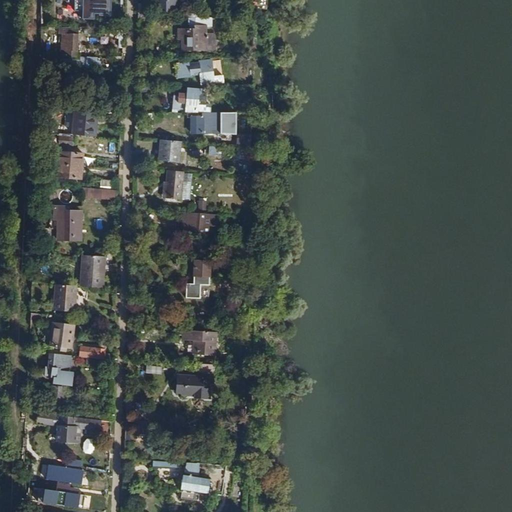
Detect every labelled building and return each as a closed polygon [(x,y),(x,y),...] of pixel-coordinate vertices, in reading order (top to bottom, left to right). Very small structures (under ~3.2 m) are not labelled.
[(82,20),(82,0),(67,0),(67,19),(82,20)] [(86,0),(86,20),(97,20),(98,15),(102,15),(102,16),(114,17),(114,0),(86,0)] [(154,0),(155,12),(176,12),(176,6),(178,6),(178,3),(176,3),(176,0),(154,0)] [(182,53),(215,52),(214,35),(205,36),(205,30),(211,30),(211,18),(188,19),(188,27),(185,27),(185,30),(177,30),(177,41),(181,41),(182,53)] [(75,49),(76,29),(60,28),(59,49),(75,49)] [(94,68),(94,58),(84,58),(84,63),(73,63),(73,68),(94,68)] [(209,60),(177,66),(179,78),(199,74),(200,84),(210,82),(210,83),(213,82),(209,60)] [(203,95),(203,89),(189,88),(188,93),(174,92),(173,109),(171,109),(171,110),(213,113),(214,106),(199,105),(199,94),(203,95)] [(93,138),(96,115),(74,113),(72,136),(93,138)] [(205,116),(193,116),(192,135),(207,135),(222,136),(241,136),(241,113),(225,114),(205,114),(205,116)] [(47,151),(47,134),(36,134),(36,151),(47,151)] [(71,146),(72,138),(58,137),(57,145),(71,146)] [(180,167),(181,144),(160,142),(158,165),(180,167)] [(82,180),(83,154),(57,152),(56,179),(82,180)] [(46,173),(46,158),(36,158),(35,173),(46,173)] [(179,201),(181,174),(165,173),(164,184),(163,200),(179,201)] [(190,175),(181,174),(179,201),(187,202),(190,175)] [(86,190),(86,199),(112,199),(113,190),(86,190)] [(207,201),(199,201),(199,209),(207,209),(207,201)] [(80,241),(82,213),(67,212),(68,207),(56,206),(55,240),(80,241)] [(203,234),(205,218),(200,218),(200,215),(194,215),(194,217),(190,217),(189,233),(203,234)] [(101,289),(103,259),(81,257),(79,287),(101,289)] [(208,278),(209,263),(192,263),(191,277),(208,278)] [(208,287),(208,278),(191,277),(191,287),(186,286),(185,300),(198,300),(199,286),(208,287)] [(73,313),(75,287),(55,285),(53,311),(73,313)] [(77,352),(80,326),(53,324),(50,349),(77,352)] [(214,357),(215,333),(180,331),(180,336),(183,336),(183,341),(194,342),(193,356),(214,357)] [(103,361),(104,352),(82,349),(80,358),(103,361)] [(69,374),(70,357),(51,355),(49,369),(52,369),(51,378),(54,379),(53,386),(72,388),(73,375),(69,374)] [(215,373),(215,364),(202,363),(202,373),(215,373)] [(147,373),(162,374),(163,367),(147,366),(147,373)] [(212,402),(213,381),(175,379),(174,394),(194,396),(193,401),(212,402)] [(67,410),(69,390),(52,389),(51,408),(67,410)] [(58,430),(59,419),(38,417),(36,430),(49,432),(49,429),(58,430)] [(86,433),(87,423),(59,419),(58,430),(56,445),(79,448),(81,432),(86,433)] [(102,425),(87,423),(86,433),(100,435),(102,425)] [(179,462),(155,460),(154,466),(179,468),(179,462)] [(85,469),(48,464),(46,477),(83,482),(85,469)] [(183,476),(182,475),(178,501),(193,503),(194,496),(195,496),(195,495),(206,497),(208,479),(197,478),(198,471),(197,471),(198,468),(186,466),(185,469),(184,469),(183,476)] [(54,504),(56,490),(43,489),(42,495),(30,494),(29,501),(54,504)]
